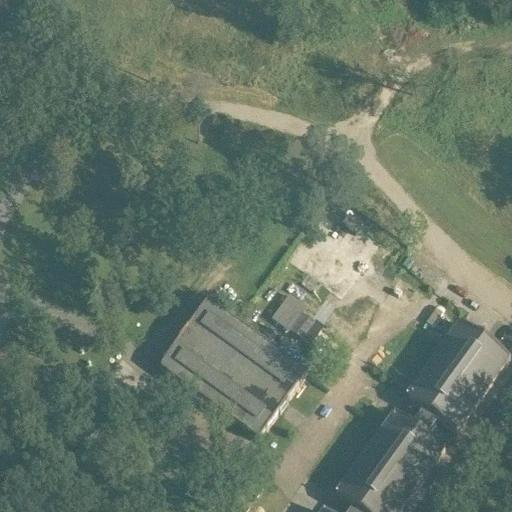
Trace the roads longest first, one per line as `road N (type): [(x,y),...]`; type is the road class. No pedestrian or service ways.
road 1 (track): [(0,68),(92,97),(202,104),(310,130),(358,158),(511,314)]
road 2 (track): [(92,97),(0,226)]
road 3 (track): [(511,388),(421,511)]
